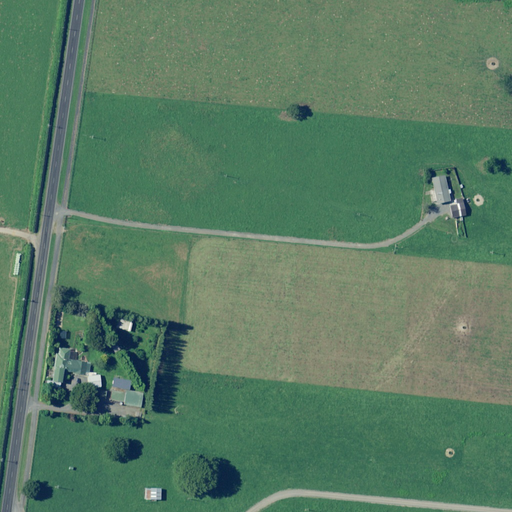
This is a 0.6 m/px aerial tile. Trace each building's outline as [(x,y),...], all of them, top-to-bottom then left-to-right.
[(436,204),(451,201),(450,199),(452,198),(450,189),(448,189),(445,176),(431,178),(436,204)] [(120,350),(117,343),(111,346),(115,353),(120,350)] [(70,349),(59,348),(58,354),(55,354),(52,381),(62,383),(62,380),(66,381),(67,372),(89,375),(89,372),(91,362),(69,359),(70,349)] [(101,387),(101,372),(96,373),(96,376),(88,376),(88,388),(101,387)] [(125,391),(101,388),(99,400),(111,401),(111,400),(124,402),(123,405),(140,407),(141,392),(133,391),(125,391)] [(160,488),(145,487),(145,500),(160,500),(160,488)]
